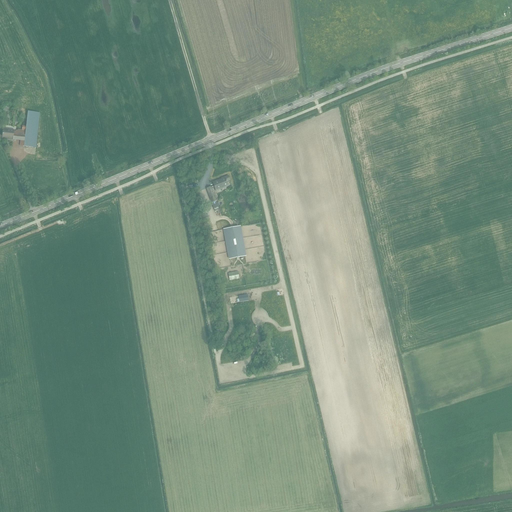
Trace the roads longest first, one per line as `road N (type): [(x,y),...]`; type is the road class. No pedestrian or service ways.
road 1 (secondary): [(0,226),(308,98),(511,28)]
road 2 (unknown): [(169,0),(209,139)]
